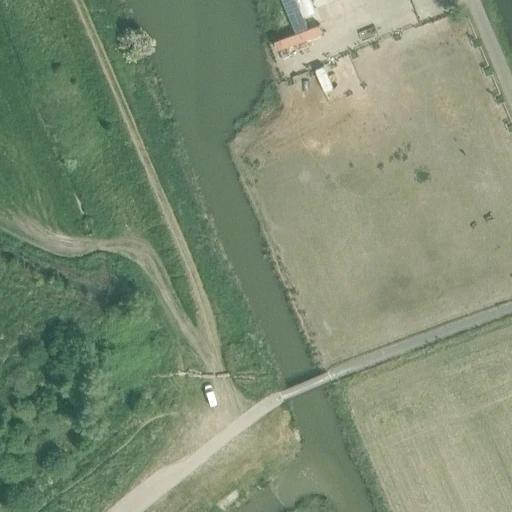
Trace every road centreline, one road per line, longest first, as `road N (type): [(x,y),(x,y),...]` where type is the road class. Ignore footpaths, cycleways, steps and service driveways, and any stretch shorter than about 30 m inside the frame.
road 1 (track): [(77,0),(205,323)]
road 2 (track): [(205,323),(218,364),(219,442)]
